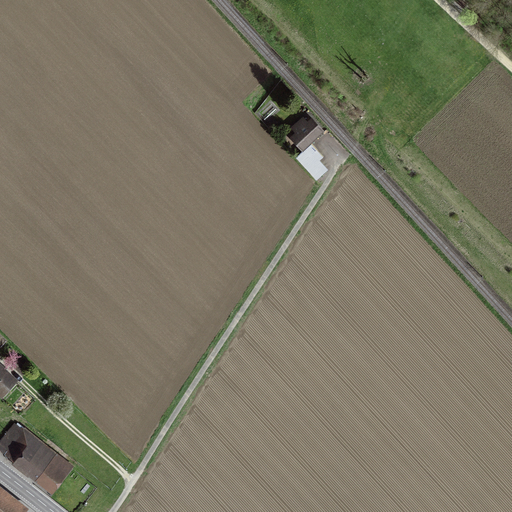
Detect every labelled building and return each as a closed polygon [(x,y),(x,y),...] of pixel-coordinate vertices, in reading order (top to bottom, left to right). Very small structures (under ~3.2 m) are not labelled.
[(308,117),(290,134),(302,146),(320,130),(308,117)] [(312,143),(296,159),(316,179),(328,167),(321,160),(324,157),(312,143)] [(26,368),(17,360),(12,366),(21,374),(26,368)] [(0,368),(0,393),(5,398),(17,383),(0,368)] [(14,430),(0,446),(0,456),(54,498),(74,473),(25,433),(14,430)] [(24,511),(28,507),(0,485),(0,511),(24,511)]
